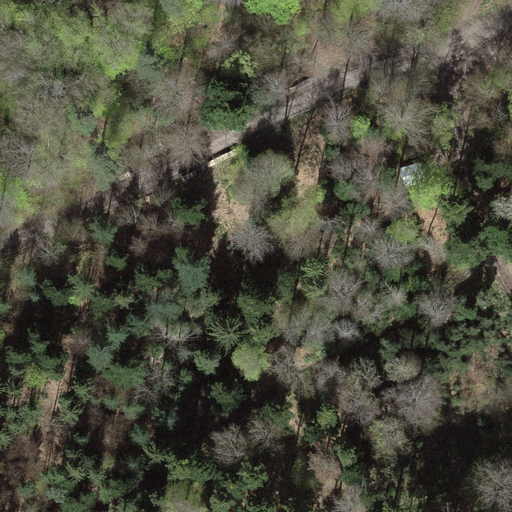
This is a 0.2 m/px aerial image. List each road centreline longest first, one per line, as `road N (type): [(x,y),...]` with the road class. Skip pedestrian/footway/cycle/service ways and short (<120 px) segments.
road 1 (track): [(507,267),(92,511)]
road 2 (track): [(430,52),(0,241)]
road 3 (track): [(511,279),(430,52)]
